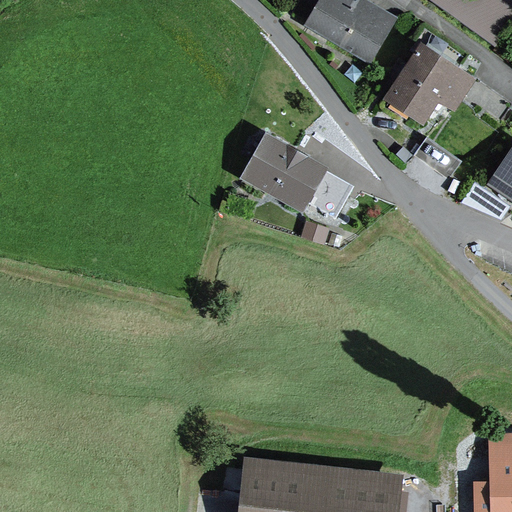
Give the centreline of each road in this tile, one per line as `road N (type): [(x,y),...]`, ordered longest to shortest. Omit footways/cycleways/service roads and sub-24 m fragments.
road 1 (residential): [(417,206),(248,0)]
road 2 (residential): [(511,310),(417,206)]
